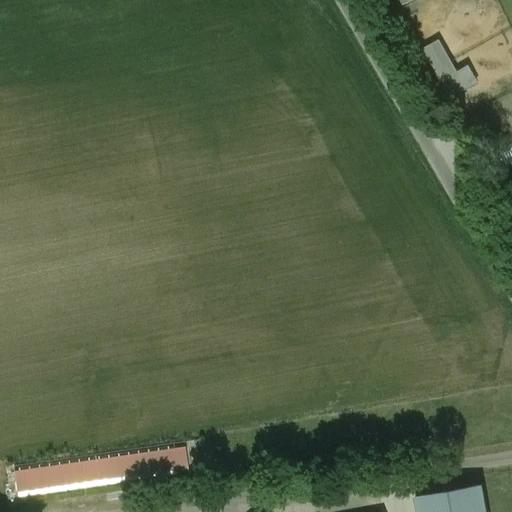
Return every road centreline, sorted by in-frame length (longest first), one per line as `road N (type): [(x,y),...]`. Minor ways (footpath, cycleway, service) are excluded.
road 1 (unclassified): [(95,511),(511,456)]
road 2 (unclassified): [(342,0),(511,282)]
